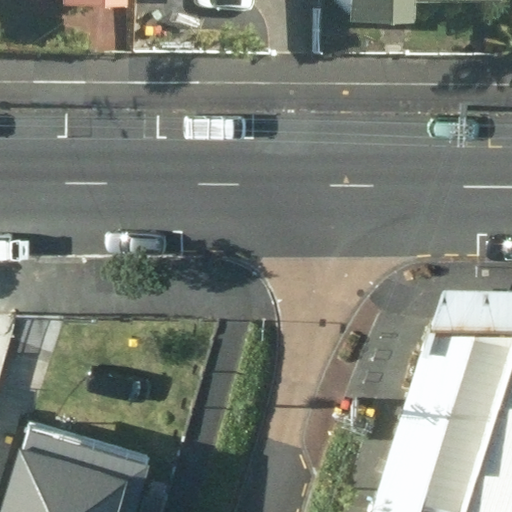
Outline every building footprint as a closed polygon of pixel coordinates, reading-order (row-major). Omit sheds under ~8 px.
[(193,0),(126,0),(126,44),(193,46),(193,0)] [(310,0),(310,20),(371,19),(371,0),(310,0)] [(511,278),(448,278),(439,309),(511,307),(511,278)] [(511,511),(511,307),(439,309),(377,511),(511,511)] [(9,511),(144,511),(158,464),(33,429),(9,511)]
